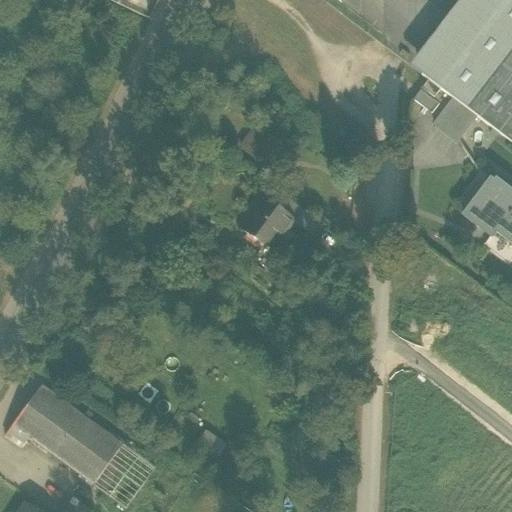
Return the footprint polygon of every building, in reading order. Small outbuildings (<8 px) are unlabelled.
[(462,0),(410,68),(422,78),(481,0),(462,0)] [(511,145),(511,0),(481,0),(422,78),(427,82),(439,91),(511,146),(511,145)] [(421,91),(433,99),(434,98),(439,91),(427,82),(421,91)] [(414,101),(434,116),(441,108),(421,93),(414,101)] [(435,128),(457,145),(476,120),(454,104),(447,113),(435,128)] [(246,154),(259,163),(274,141),(261,132),(246,154)] [(498,229),(511,239),(511,192),(499,182),(496,185),(482,174),(461,201),(470,208),(463,217),(478,228),(480,225),(493,235),(498,229)] [(240,231),(270,253),(273,250),(284,234),(293,222),(287,218),(276,210),(259,197),(248,212),(252,215),(240,231)] [(287,218),(292,212),(281,204),(276,210),(287,218)] [(293,222),(311,235),(319,226),(294,208),(292,212),(287,218),(293,222)] [(284,234),(273,250),(282,257),(294,241),(284,234)] [(268,276),(282,257),(273,250),(270,253),(259,269),(268,276)] [(75,328),(92,339),(99,328),(82,317),(75,328)] [(11,426),(94,486),(122,448),(40,388),(11,426)] [(65,511),(89,511),(73,501),(65,511)]
